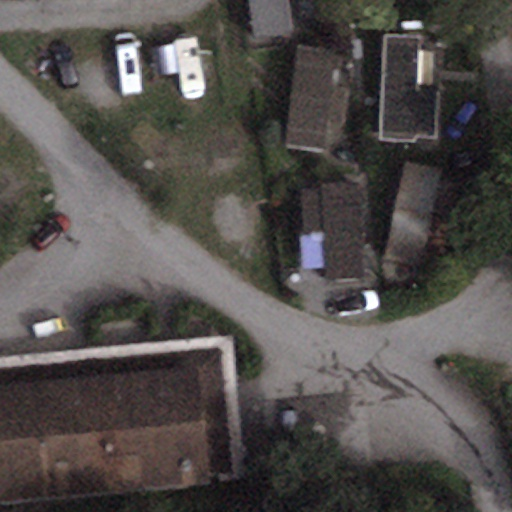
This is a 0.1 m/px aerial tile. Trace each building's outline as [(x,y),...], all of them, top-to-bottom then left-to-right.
[(250,0),(255,32),(306,24),(301,0),(250,0)] [(441,134),(439,85),(421,86),(418,30),(379,32),(384,136),(441,134)] [(328,146),(333,44),(294,42),(289,144),(328,146)] [(425,259),(428,213),(457,215),(460,169),(396,165),(390,256),(425,259)] [(367,272),(364,182),(299,184),(302,274),(367,272)] [(0,455),(4,495),(231,473),(220,351),(35,368),(38,400),(0,403),(0,455)]
